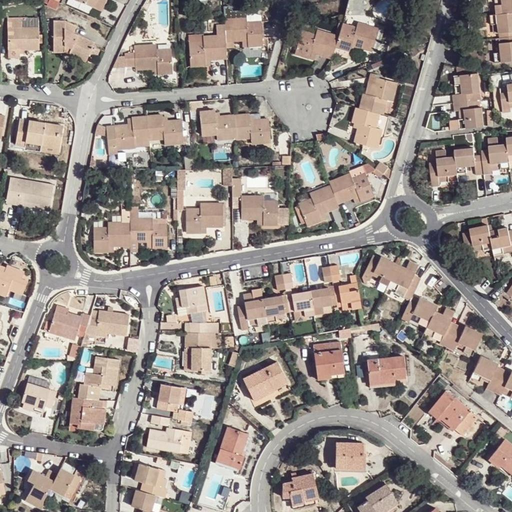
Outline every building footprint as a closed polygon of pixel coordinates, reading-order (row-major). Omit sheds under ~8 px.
[(77,0),(95,8),(99,0),(77,0)] [(109,0),(108,0),(99,0),(95,8),(103,12),(109,0)] [(351,0),(346,16),(361,15),(373,3),(378,0),(377,0),(351,0)] [(511,0),(502,0),(502,4),(497,5),(496,5),(497,14),(511,12),(511,0)] [(405,6),(402,8),(408,17),(412,15),(405,6)] [(499,33),(499,37),(509,36),(509,31),(511,31),(511,12),(497,14),(490,15),(491,24),(494,24),(498,23),(499,33)] [(233,41),(242,41),(247,41),(247,46),(262,46),(261,15),(246,15),(247,18),(224,20),(225,26),(225,37),(225,42),(226,48),(233,47),(233,41)] [(8,21),(8,51),(23,51),(38,51),(38,30),(22,29),(22,20),(8,21)] [(53,53),(66,53),(65,45),(89,56),(94,44),(74,34),(77,28),(66,23),(54,23),(53,53)] [(357,30),(343,25),(339,38),(336,46),(351,51),(353,45),(357,47),(374,52),(381,31),(359,24),(357,30)] [(210,60),(226,60),(226,48),(225,42),(225,37),(225,26),(216,27),(217,37),(203,38),(202,36),(189,37),(190,67),(205,66),(205,60),(210,60)] [(336,46),(339,38),(318,31),(315,36),(301,32),(294,53),(308,57),(310,51),(315,53),(332,58),(336,46)] [(509,36),(499,37),(501,52),(494,53),(495,62),(511,60),(511,42),(510,42),(509,36)] [(65,45),(66,53),(85,66),(89,56),(65,45)] [(134,52),(126,53),(127,68),(136,67),(136,70),(152,69),(158,69),(159,75),(173,74),(172,50),(157,51),(157,45),(134,47),(134,52)] [(351,51),(336,46),(333,54),(348,59),(351,51)] [(453,95),(454,102),(473,100),(472,93),(481,92),(478,73),(454,76),(455,85),(461,85),(462,94),(453,95)] [(380,114),(384,115),(388,99),(394,101),(398,82),(369,74),(360,109),(380,114)] [(501,93),(503,113),(511,112),(510,102),(511,101),(511,83),(508,84),(509,92),(501,93)] [(459,129),(484,126),(483,107),(478,108),(474,108),(473,100),(454,102),(454,110),(461,110),(464,109),(465,118),(462,119),(459,119),(459,129)] [(360,109),(357,108),(353,123),(356,124),(360,124),(359,128),(355,143),(376,148),(381,130),(376,128),(380,114),(360,109)] [(236,139),(235,116),(221,117),(216,117),(216,113),(215,111),(200,112),(202,136),(217,134),(217,141),(236,139)] [(236,139),(236,140),(252,139),(252,144),(271,142),(269,119),(261,120),(260,113),(235,116),(236,139)] [(162,115),(147,117),(149,140),(164,138),(165,145),(184,144),(182,121),(167,122),(163,122),(162,118),(162,115)] [(55,129),(56,120),(44,119),(43,123),(29,121),(29,118),(19,117),(17,142),(26,143),(27,139),(61,142),(62,129),(55,129)] [(149,140),(147,117),(132,119),(132,121),(132,126),(127,127),(113,128),(114,131),(106,132),(107,146),(115,145),(115,149),(134,147),(134,142),(149,140)] [(450,120),(451,130),(459,129),(459,119),(450,120)] [(483,160),(484,174),(492,173),(492,167),(491,162),(501,162),(501,166),(501,169),(511,168),(510,160),(508,142),(498,144),(498,137),(488,138),(489,149),(489,154),(483,154),(483,160)] [(61,148),(61,142),(27,139),(26,143),(26,145),(61,148)] [(115,145),(107,146),(108,154),(115,153),(115,149),(115,145)] [(455,149),(455,156),(458,174),(466,173),(466,167),(476,165),(475,155),(473,147),(455,149)] [(449,182),(458,180),(458,174),(455,156),(446,157),(446,149),(436,151),(437,161),(438,166),(430,166),(432,186),(440,186),(440,181),(439,176),(449,175),(449,180),(449,182)] [(476,175),(484,174),(483,160),(477,161),(476,155),(475,155),(476,165),(476,175)] [(380,163),(375,169),(383,175),(388,168),(380,163)] [(349,175),(329,182),(331,186),(338,205),(353,199),(359,197),(361,202),(375,196),(366,175),(375,171),(366,164),(348,170),(349,175)] [(231,168),(223,168),(224,185),(231,185),(231,168)] [(184,169),(176,169),(176,190),(184,190),(184,169)] [(41,203),(41,209),(52,211),(56,184),(13,177),(9,203),(20,205),(21,200),(41,203)] [(231,177),(231,182),(237,182),(238,185),(240,185),(240,177),(231,177)] [(231,182),(232,197),(240,197),(240,196),(240,185),(238,185),(237,182),(231,182)] [(324,214),(340,208),(338,205),(331,186),(309,193),(311,199),(299,204),(307,225),(321,220),(319,215),(324,214)] [(241,218),(258,218),(263,219),(263,225),(278,225),(278,202),(263,202),(263,196),(240,196),(240,197),(241,218)] [(20,205),(41,209),(41,203),(21,200),(20,205)] [(186,233),(200,233),(200,227),(205,227),(222,226),(223,204),(200,204),(200,210),(186,210),(186,233)] [(288,209),(278,209),(278,225),(287,225),(288,209)] [(129,219),(129,210),(120,210),(120,223),(129,223),(129,219)] [(152,219),(129,219),(129,223),(129,242),(148,243),(148,248),(169,248),(169,225),(153,224),(152,219)] [(129,246),(129,242),(129,223),(120,223),(107,223),(107,229),(93,229),(93,252),(109,252),(109,246),(114,246),(129,246)] [(489,231),(488,225),(470,228),(470,231),(471,235),(463,237),(467,257),(476,255),(475,250),(474,246),(483,244),(484,248),(484,250),(493,248),(489,231)] [(511,250),(511,233),(509,234),(508,230),(508,227),(489,231),(493,248),(494,254),(503,252),(501,246),(511,244),(511,250)] [(503,252),(511,250),(511,244),(501,246),(503,252)] [(379,283),(388,286),(398,264),(381,256),(379,258),(378,262),(370,259),(362,276),(364,283),(367,284),(368,281),(370,281),(372,276),(373,273),(382,276),(381,279),(379,283)] [(10,263),(9,265),(7,270),(3,268),(5,264),(0,261),(0,289),(10,294),(12,287),(26,292),(31,279),(25,277),(28,270),(10,263)] [(410,301),(412,297),(418,283),(412,280),(414,275),(418,265),(410,261),(406,268),(398,264),(388,286),(387,289),(410,301)] [(337,265),(330,266),(332,281),(340,279),(337,265)] [(332,281),(330,266),(322,268),(324,282),(332,281)] [(283,274),(285,288),(293,287),(291,273),(283,274)] [(277,290),(285,288),(283,274),(275,275),(277,290)] [(361,306),(357,283),(338,286),(340,294),(335,295),(336,304),(342,303),(350,302),(351,305),(352,308),(361,306)] [(181,298),(175,298),(178,316),(207,312),(203,287),(179,290),(181,298)] [(310,290),(314,315),(323,313),(322,307),(336,304),(335,295),(329,296),(329,291),(328,288),(310,290)] [(288,302),(289,312),(304,310),(305,316),(314,315),(310,290),(291,293),(291,297),(292,301),(288,302)] [(257,324),(267,322),(263,298),(254,300),(252,292),(243,294),(245,305),(246,310),(238,311),(241,330),(249,328),(248,324),(247,319),(257,317),(257,322),(257,324)] [(263,298),(267,322),(276,321),(275,315),(289,312),(288,302),(283,302),(282,298),(282,295),(263,298)] [(411,316),(412,313),(418,300),(412,297),(410,301),(404,313),(411,316)] [(427,327),(434,310),(437,305),(420,297),(418,300),(412,313),(421,317),(418,323),(427,327)] [(449,342),(456,329),(448,325),(450,322),(454,311),(446,308),(443,314),(434,310),(427,327),(424,333),(432,337),(434,331),(443,336),(439,345),(447,348),(449,342)] [(87,332),(92,316),(85,313),(84,316),(70,311),(70,314),(59,311),(52,331),(77,339),(80,330),(87,332)] [(92,316),(87,332),(86,335),(98,337),(99,333),(109,334),(129,337),(133,315),(102,311),(101,317),(92,316)] [(404,313),(402,319),(408,323),(411,316),(404,313)] [(190,322),(190,333),(217,334),(217,324),(190,322)] [(458,342),(464,328),(457,325),(456,329),(449,342),(456,345),(458,342)] [(472,356),(483,334),(466,326),(464,328),(458,342),(466,346),(463,351),(472,356)] [(221,334),(217,334),(190,333),(186,333),(184,371),(201,371),(209,372),(211,348),(220,348),(221,334)] [(314,345),(317,375),(330,373),(344,372),(340,342),(314,345)] [(449,342),(447,348),(453,351),(456,345),(449,342)] [(488,383),(486,388),(494,391),(499,379),(502,373),(495,370),(496,366),(498,363),(481,355),(471,378),(479,381),(480,379),(482,375),(490,378),(488,383)] [(81,397),(100,399),(102,388),(103,383),(112,384),(118,385),(121,359),(98,356),(96,371),(88,370),(86,383),(82,383),(81,397)] [(368,360),(370,381),(395,379),(394,378),(405,376),(403,356),(368,360)] [(254,400),(267,394),(262,386),(269,383),(272,389),(287,382),(277,362),(243,378),(254,400)] [(499,379),(494,391),(501,395),(503,390),(505,386),(511,373),(504,369),(502,373),(506,376),(504,381),(499,379)] [(482,375),(480,379),(488,383),(490,378),(482,375)] [(395,379),(370,381),(370,388),(395,385),(395,379)] [(24,401),(26,402),(38,405),(36,410),(45,413),(47,405),(54,407),(59,392),(30,382),(24,401)] [(262,386),(267,394),(273,391),(272,389),(269,383),(262,386)] [(181,398),(185,398),(187,390),(165,386),(163,395),(160,394),(157,411),(177,414),(179,405),(181,398)] [(445,390),(428,411),(437,418),(438,416),(453,428),(469,410),(470,410),(445,390)] [(100,399),(81,397),(75,396),(71,421),(78,422),(77,427),(94,429),(95,423),(104,424),(106,413),(103,412),(103,408),(105,400),(100,399)] [(38,405),(26,402),(25,406),(36,410),(38,405)] [(469,410),(453,428),(461,435),(477,417),(469,410)] [(181,412),(179,422),(192,424),(194,414),(181,412)] [(38,415),(35,422),(34,430),(47,434),(50,419),(38,415)] [(168,420),(152,417),(150,425),(167,428),(168,420)] [(216,460),(232,465),(233,461),(240,464),(243,455),(241,454),(248,434),(227,426),(216,460)] [(183,433),(172,431),(170,435),(165,434),(149,431),(145,448),(178,455),(183,433)] [(490,456),(501,465),(511,474),(511,444),(504,438),(490,456)] [(335,468),(349,468),(349,465),(363,465),(364,442),(336,442),(335,468)] [(498,468),(501,465),(490,456),(488,460),(498,468)] [(144,495),(155,497),(163,499),(167,481),(165,480),(158,478),(160,470),(140,465),(135,483),(143,485),(147,486),(144,495)] [(55,474),(49,487),(65,493),(67,489),(74,491),(82,472),(74,468),(71,473),(58,468),(55,474)] [(29,492),(44,499),(49,487),(55,474),(46,469),(43,476),(30,470),(26,479),(33,483),(29,492)] [(167,472),(160,470),(158,478),(165,480),(167,472)] [(292,505),(305,502),(304,498),(318,495),(313,473),(292,477),(292,481),(284,483),(283,496),(290,495),(292,505)] [(362,511),(376,511),(396,499),(386,483),(365,496),(368,499),(358,505),(362,511)] [(143,511),(149,511),(150,511),(155,497),(144,495),(141,494),(135,492),(131,508),(140,510),(143,511)] [(376,511),(383,511),(398,503),(396,499),(376,511)]
